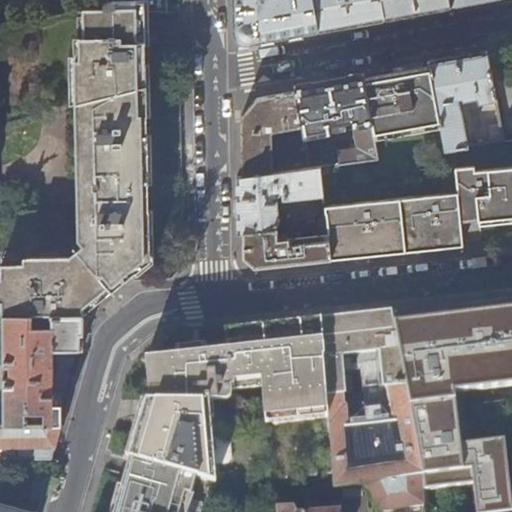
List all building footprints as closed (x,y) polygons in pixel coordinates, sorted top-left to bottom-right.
[(75,59),(77,238),(82,245),(77,249),(69,256),(2,257),(1,316),(84,314),(97,303),(111,290),(129,276),(149,260),(146,13),(169,13),(168,0),(110,0),(84,7),(84,37),(80,37),(80,59),(75,59)] [(318,31),(312,0),(233,0),(234,35),(246,44),(318,31)] [(384,19),(380,0),(312,0),(318,31),(347,25),(384,19)] [(450,7),(448,0),(380,0),(384,19),(418,13),(450,7)] [(495,100),(486,51),(448,58),(428,61),(429,67),(440,124),(445,148),(468,145),(459,99),(464,98),(464,100),(477,98),(478,103),(495,100)] [(440,124),(429,67),(408,71),(363,79),(373,134),(440,124)] [(373,134),(363,79),(362,73),(328,80),(295,86),(296,90),(302,125),(310,166),(321,165),(326,164),(325,155),(316,156),(313,138),(337,134),(336,125),(356,122),(357,127),(355,127),(359,147),(339,150),(341,162),(377,157),(373,134)] [(302,125),(296,90),(280,93),(257,98),(241,117),(242,176),(273,172),(273,131),(302,125)] [(503,140),(500,124),(492,125),(495,142),(503,140)] [(330,172),(329,164),(326,164),(321,165),(322,173),(330,172)] [(324,193),(322,173),(321,165),(310,166),(273,172),(242,176),(237,177),(237,203),(238,232),(243,231),(275,228),(279,219),(277,201),(273,198),(278,192),(282,192),(282,198),(324,193)] [(463,247),(460,222),(479,220),(480,225),(511,221),(511,167),(474,171),(473,166),(455,168),(457,193),(401,198),(406,252),(420,251),(463,247)] [(406,252),(401,198),(325,205),(326,215),(331,260),(366,256),(406,252)] [(331,260),(326,215),(319,216),(321,236),(276,239),(275,228),(243,231),(243,257),(255,267),(283,264),(331,260)] [(511,308),(480,312),(480,304),(465,305),(467,332),(426,337),(398,340),(409,402),(475,396),(474,388),(479,388),(480,398),(488,397),(486,376),(511,373),(511,308)] [(335,490),(364,485),(422,476),(409,402),(398,340),(393,313),(339,318),(321,320),(329,417),(334,474),(335,490)] [(84,347),(84,314),(1,316),(2,398),(0,397),(0,417),(2,418),(2,424),(4,424),(24,423),(23,411),(42,411),(42,423),(62,424),(63,401),(63,394),(54,394),(53,348),(84,347)] [(264,400),(266,423),(329,417),(321,320),(269,326),(227,330),(229,350),(216,351),(157,356),(144,357),(149,391),(146,401),(210,401),(224,401),(228,398),(230,396),(231,394),(232,391),(232,388),(263,385),(264,400)] [(264,400),(224,401),(210,401),(216,483),(273,498),(271,480),(266,423),(264,400)] [(216,483),(210,401),(146,401),(139,424),(130,456),(196,476),(216,483)] [(334,474),(329,417),(266,423),(271,480),(334,474)] [(0,445),(34,445),(34,456),(52,458),(62,424),(42,423),(24,423),(4,424),(2,424),(0,425),(0,445)] [(511,511),(511,426),(500,428),(502,456),(462,460),(471,511),(511,511)] [(186,511),(196,476),(130,456),(128,463),(124,479),(114,511),(186,511)] [(425,505),(422,476),(364,485),(365,491),(377,511),(425,505)] [(36,511),(37,511),(0,499),(0,511),(36,511)]
